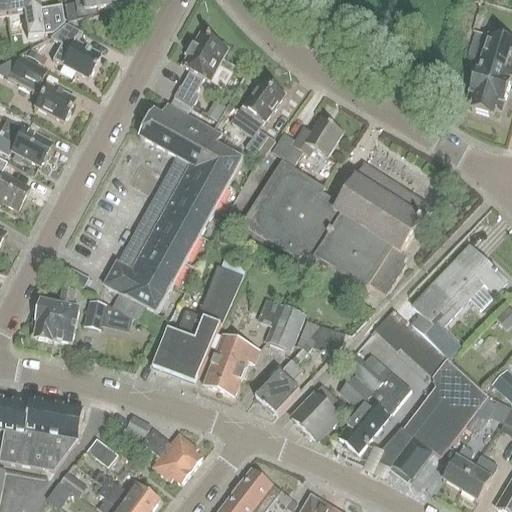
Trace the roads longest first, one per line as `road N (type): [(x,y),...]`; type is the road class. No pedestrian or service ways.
road 1 (residential): [(0,327),(176,0)]
road 2 (residential): [(483,174),(310,69),(229,0)]
road 3 (residential): [(246,437),(0,369)]
road 4 (residential): [(412,511),(246,437)]
